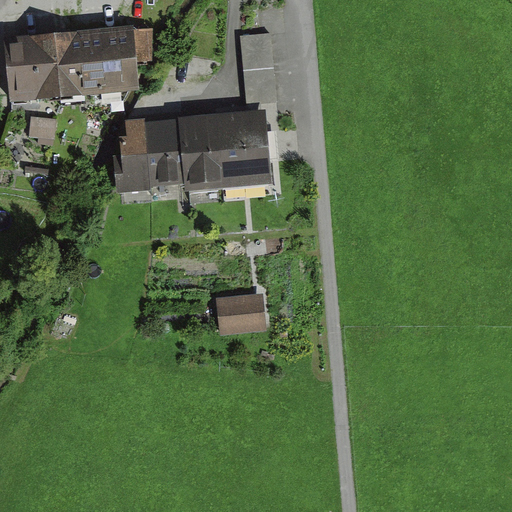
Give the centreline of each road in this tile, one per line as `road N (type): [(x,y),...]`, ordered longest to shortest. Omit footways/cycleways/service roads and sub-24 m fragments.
road 1 (track): [(315,145),(351,511)]
road 2 (residential): [(302,0),(315,145)]
